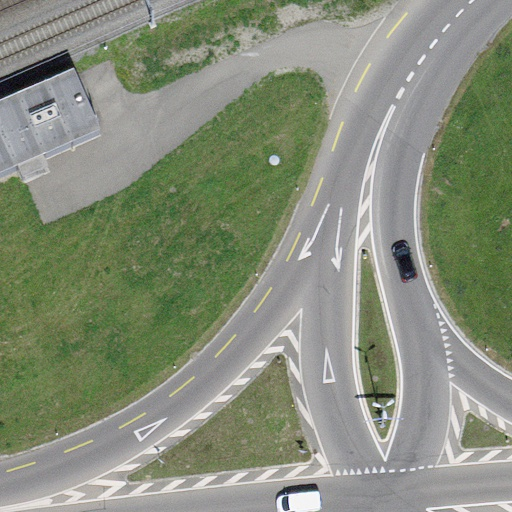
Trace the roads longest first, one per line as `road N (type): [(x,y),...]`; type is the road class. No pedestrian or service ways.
road 1 (tertiary): [(331,226),(211,384),(151,429),(81,466),(0,489)]
road 2 (tertiary): [(331,226),(329,382),(357,470),(382,511)]
road 3 (tertiary): [(425,324),(401,255),(394,108)]
road 4 (tertiary): [(398,511),(418,467),(428,411),(425,324)]
road 5 (tertiary): [(394,108),(351,167),(331,226)]
road 6 (tertiary): [(394,108),(474,0)]
